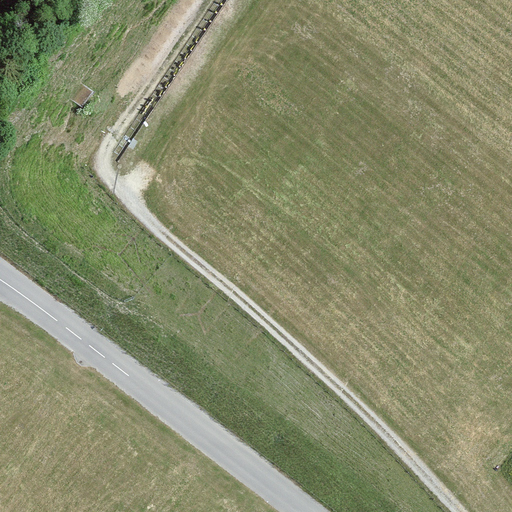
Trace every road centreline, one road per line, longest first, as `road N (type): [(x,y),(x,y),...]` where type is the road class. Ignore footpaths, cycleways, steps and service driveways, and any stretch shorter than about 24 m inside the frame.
road 1 (track): [(206,0),(113,136),(107,169),(460,511)]
road 2 (unclassified): [(0,280),(302,511)]
